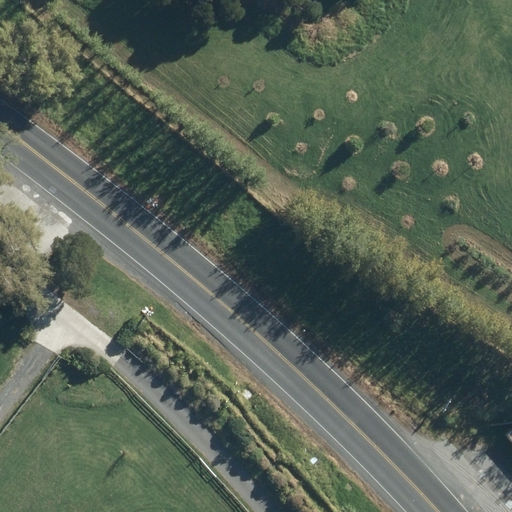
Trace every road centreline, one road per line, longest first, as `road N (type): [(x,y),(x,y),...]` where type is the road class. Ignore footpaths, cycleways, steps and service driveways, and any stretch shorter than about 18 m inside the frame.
road 1 (secondary): [(445,511),(166,240),(0,118)]
road 2 (track): [(305,511),(187,388),(55,313)]
road 3 (track): [(0,383),(55,313),(0,274)]
